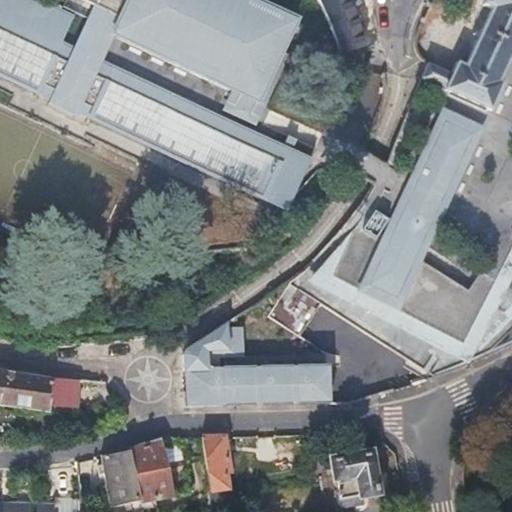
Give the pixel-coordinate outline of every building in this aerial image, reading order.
[(279,208),(301,161),(99,64),(72,52),(59,46),(74,14),(44,0),(0,0),(0,74),(38,93),(43,82),(55,88),(50,99),(76,111),(81,100),(93,106),(88,117),(279,208)] [(253,0),(85,0),(95,4),(121,17),(113,35),(231,92),(261,106),(300,22),(253,0)] [(344,65),(366,54),(361,42),(361,37),(358,24),(357,18),(349,2),(348,0),(318,0),(336,32),(336,36),(344,65)] [(511,0),(486,0),(485,4),(493,9),(480,38),(466,66),(458,62),(451,74),(428,64),(422,78),(493,111),(506,82),(500,79),(511,54),(511,0)] [(99,64),(113,35),(121,17),(95,4),(72,52),(99,64)] [(38,93),(50,99),(55,88),(43,82),(38,93)] [(252,125),(261,106),(231,92),(222,111),(252,125)] [(81,100),(76,111),(88,117),(93,106),(81,100)] [(357,227),(313,274),(360,296),(377,268),(392,275),(374,303),(474,349),(479,351),(511,318),(511,247),(491,289),(477,280),(468,292),(418,260),(478,133),(445,117),(385,242),(357,227)] [(308,165),(301,161),(279,208),(286,212),(308,165)] [(360,296),(313,274),(308,280),(467,364),(474,349),(374,303),(360,296)] [(185,407),(330,403),(329,365),(218,368),(218,357),(243,356),(242,327),(227,327),(227,322),(187,348),(183,354),(185,407)] [(74,410),(81,381),(66,380),(0,369),(0,404),(45,413),(47,407),(74,410)] [(227,472),(224,437),(201,438),(200,438),(202,440),(208,490),(221,489),(220,472),(227,472)] [(170,495),(161,442),(130,450),(139,501),(170,495)] [(139,501),(130,450),(104,456),(112,505),(139,501)] [(370,453),(331,460),(339,501),(377,494),(370,453)]
